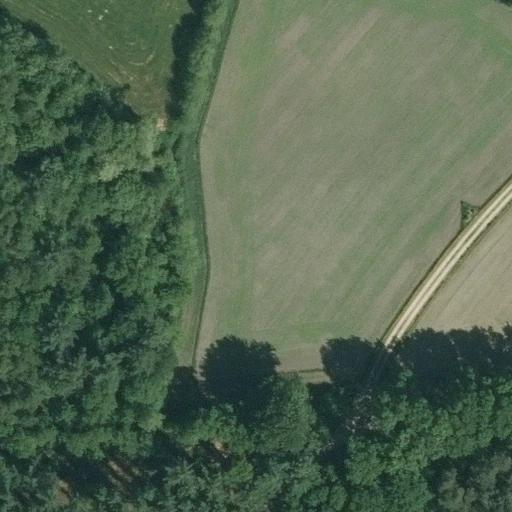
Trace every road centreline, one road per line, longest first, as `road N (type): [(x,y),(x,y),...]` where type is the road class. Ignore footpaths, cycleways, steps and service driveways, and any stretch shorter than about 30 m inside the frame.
road 1 (track): [(511,193),(466,240),(338,429),(267,511)]
road 2 (track): [(338,429),(511,406)]
